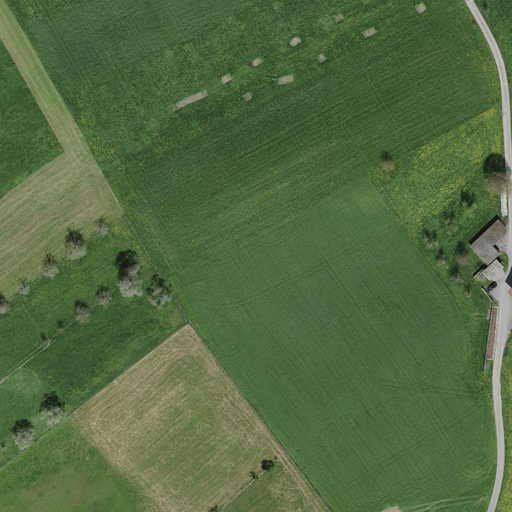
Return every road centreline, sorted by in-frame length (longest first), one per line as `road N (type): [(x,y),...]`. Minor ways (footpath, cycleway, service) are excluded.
road 1 (unclassified): [(490,511),(501,464),(499,342),(511,275)]
road 2 (unclassified): [(511,224),(504,78),(469,0)]
